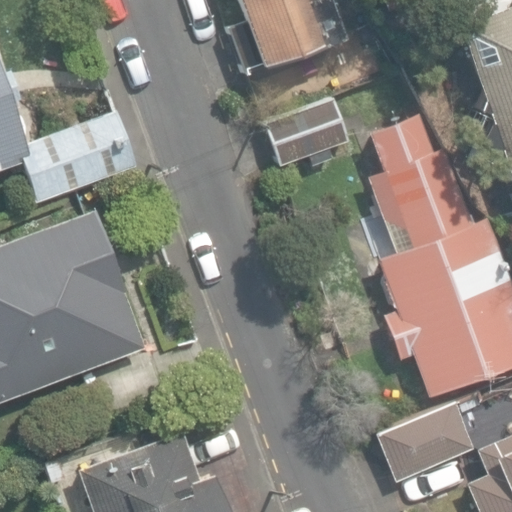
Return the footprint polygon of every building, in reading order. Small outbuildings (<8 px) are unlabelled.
[(223,28),(238,71),(341,34),(328,0),(231,0),(239,22),(223,28)] [(381,0),(385,9),(410,0),(381,0)] [(511,1),(450,22),(511,207),(511,1)] [(0,168),(14,164),(27,201),(129,167),(110,109),(16,140),(3,101),(14,98),(4,69),(0,70),(0,168)] [(258,121),(272,162),(348,136),(333,95),(258,121)] [(406,352),(422,394),(511,360),(511,300),(480,214),(465,219),(438,146),(427,150),(413,115),(364,134),(377,170),(363,176),(392,252),(373,260),(390,307),(374,313),(391,357),(406,352)] [(0,397),(139,347),(88,208),(0,239),(0,397)] [(369,432),(390,480),(469,447),(448,398),(369,432)] [(511,511),(511,427),(470,445),(481,473),(461,482),(473,511),(511,511)] [(70,466),(86,511),(221,511),(207,470),(191,476),(174,428),(70,466)]
